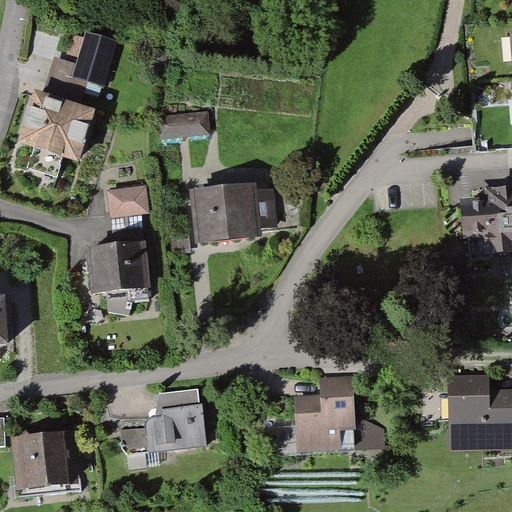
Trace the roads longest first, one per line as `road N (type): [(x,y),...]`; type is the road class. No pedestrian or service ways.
road 1 (residential): [(205,366),(511,359)]
road 2 (residential): [(205,366),(0,395)]
